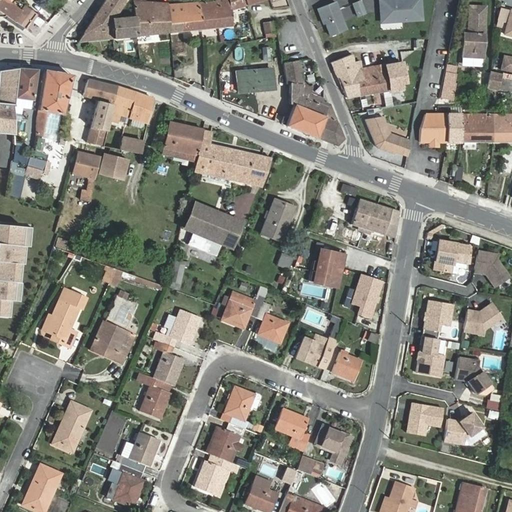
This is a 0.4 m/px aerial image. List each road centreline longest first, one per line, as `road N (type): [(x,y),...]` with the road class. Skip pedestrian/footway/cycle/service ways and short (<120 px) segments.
road 1 (residential): [(378,415),(231,359),(216,367),(167,487),(173,504),(191,511)]
road 2 (tertiary): [(350,167),(164,87),(50,54)]
road 3 (tertiary): [(418,194),(378,415)]
road 4 (tertiary): [(350,167),(356,151),(297,0)]
road 5 (track): [(511,479),(371,442)]
road 6 (residential): [(0,497),(52,376)]
